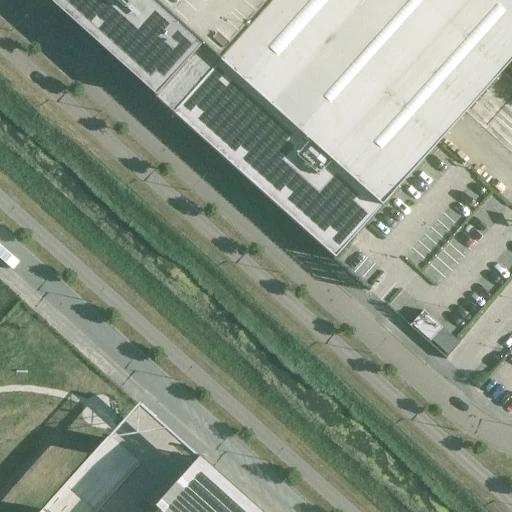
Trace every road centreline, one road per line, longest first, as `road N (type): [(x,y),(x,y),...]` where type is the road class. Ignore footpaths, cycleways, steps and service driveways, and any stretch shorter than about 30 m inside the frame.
road 1 (tertiary): [(511,498),(0,39)]
road 2 (unclassified): [(1,0),(434,392),(511,441)]
road 3 (tertiary): [(0,195),(352,511)]
road 4 (unclassified): [(297,511),(0,243)]
